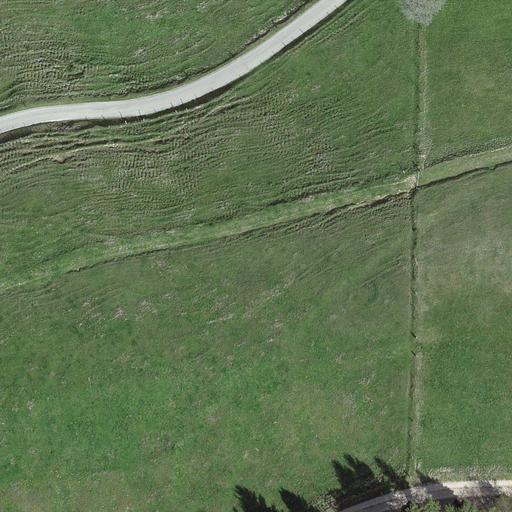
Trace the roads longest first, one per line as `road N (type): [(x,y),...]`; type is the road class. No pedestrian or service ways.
road 1 (unclassified): [(0,126),(197,90),(333,0)]
road 2 (track): [(373,511),(435,496),(511,490)]
